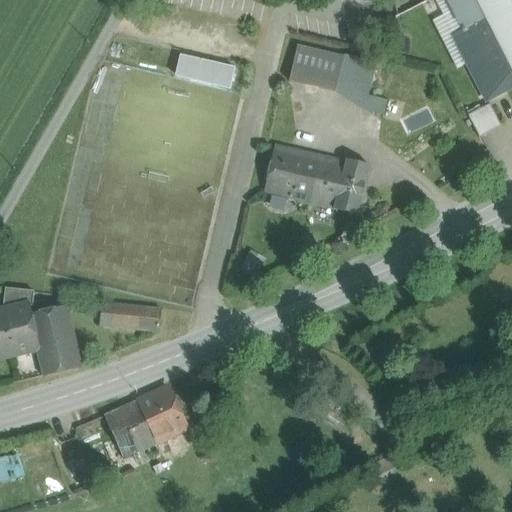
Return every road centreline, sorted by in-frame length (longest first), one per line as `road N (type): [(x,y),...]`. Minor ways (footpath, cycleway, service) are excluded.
road 1 (unclassified): [(511,196),(200,349),(0,416)]
road 2 (residential): [(128,0),(0,225)]
